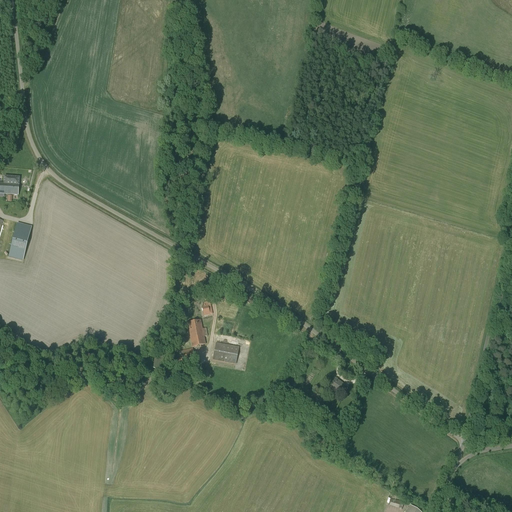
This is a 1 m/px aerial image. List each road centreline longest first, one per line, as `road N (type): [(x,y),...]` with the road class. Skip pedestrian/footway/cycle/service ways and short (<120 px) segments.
road 1 (unclassified): [(462,441),(260,294),(46,169),(28,128),(9,0)]
road 2 (unclassified): [(462,441),(511,230)]
